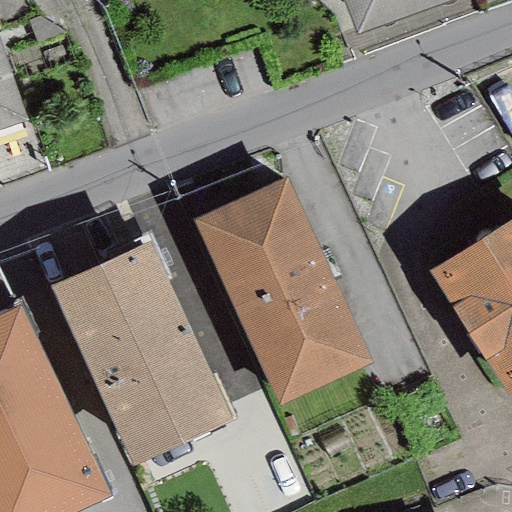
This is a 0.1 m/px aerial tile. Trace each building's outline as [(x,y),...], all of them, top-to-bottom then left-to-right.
[(400,0),(351,0),(358,15),(400,0)] [(0,112),(16,107),(0,60),(0,112)] [(279,390),(362,351),(281,178),(198,217),(279,390)] [(508,375),(511,372),(511,218),(438,266),(508,375)] [(137,442),(215,405),(139,244),(61,281),(137,442)] [(0,511),(44,511),(102,485),(21,302),(0,311),(0,511)]
